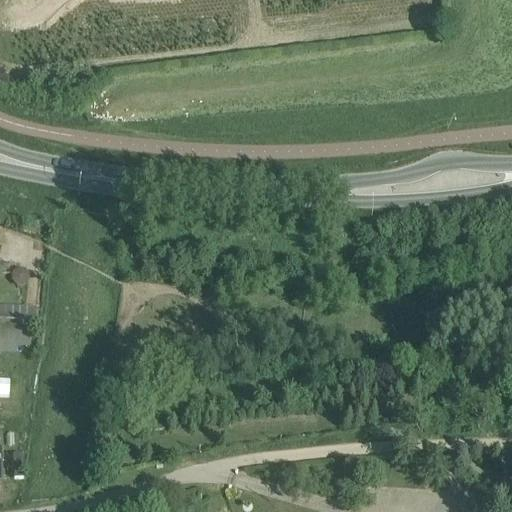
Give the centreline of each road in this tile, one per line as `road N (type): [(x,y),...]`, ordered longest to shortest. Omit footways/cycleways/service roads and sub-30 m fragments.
road 1 (primary): [(511,164),(443,160),(387,180),(271,183),(127,174),(0,147)]
road 2 (primary): [(0,167),(215,198),(422,200),(511,187)]
road 3 (track): [(101,140),(112,113),(147,98),(459,65),(480,36),(483,0)]
road 4 (track): [(511,439),(316,453),(226,464),(202,475)]
road 5 (unclassified): [(37,511),(202,475)]
